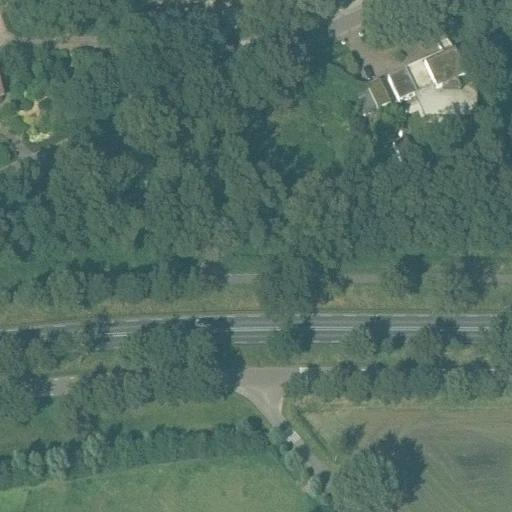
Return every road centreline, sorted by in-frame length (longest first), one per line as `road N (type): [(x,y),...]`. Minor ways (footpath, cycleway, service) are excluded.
road 1 (primary): [(0,347),(106,335),(511,329)]
road 2 (residential): [(0,179),(396,0)]
road 3 (unclassified): [(0,393),(259,379)]
road 4 (unclassified): [(259,379),(511,378)]
road 5 (unclassified): [(353,511),(279,425),(259,379)]
